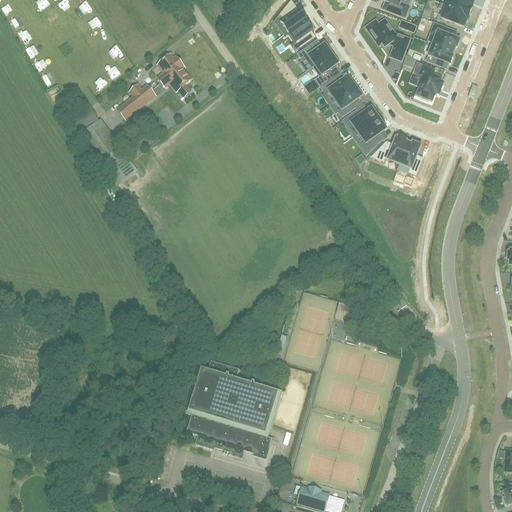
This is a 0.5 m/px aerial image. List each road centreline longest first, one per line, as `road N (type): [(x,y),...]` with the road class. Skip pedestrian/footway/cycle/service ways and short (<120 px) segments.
road 1 (unclassified): [(442,340),(426,336),(403,308),(188,0)]
road 2 (unclassified): [(224,511),(0,444)]
road 3 (tertiary): [(459,338),(448,249),(483,148)]
road 4 (unclassified): [(377,511),(442,340)]
road 5 (tertiary): [(421,511),(461,400),(459,338)]
road 6 (residential): [(337,26),(402,117),(447,134)]
road 7 (residential): [(497,331),(487,255),(511,181)]
road 8 (residential): [(447,134),(499,0)]
